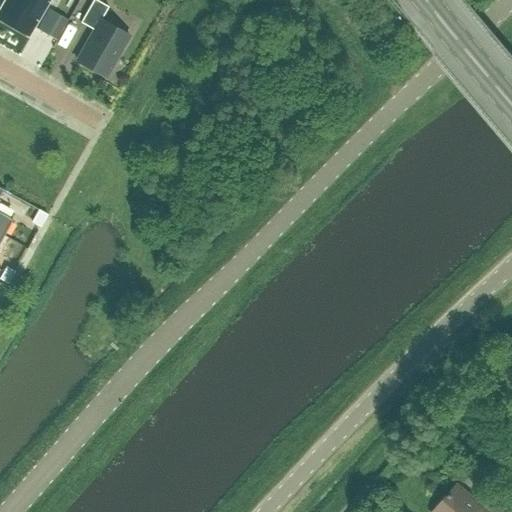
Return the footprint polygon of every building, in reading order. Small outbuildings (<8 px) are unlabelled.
[(5,0),(0,9),(0,19),(27,35),(47,0),(5,0)] [(108,8),(94,0),(93,0),(81,23),(94,31),(76,61),(105,78),(129,36),(101,20),(108,8)] [(0,188),(0,234),(3,236),(12,220),(0,213),(0,194),(3,190),(0,188)] [(46,215),(38,210),(31,222),(39,227),(46,215)] [(14,272),(6,267),(0,277),(0,279),(7,284),(14,272)] [(483,509),(456,486),(433,511),(503,511),(491,501),(483,509)]
